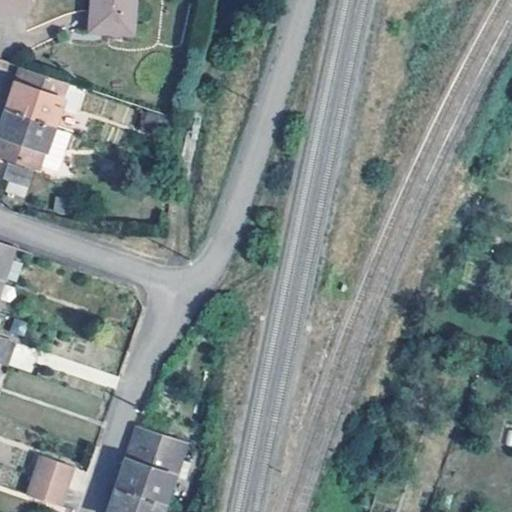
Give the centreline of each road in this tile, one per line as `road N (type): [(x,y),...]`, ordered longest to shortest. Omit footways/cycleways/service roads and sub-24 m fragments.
road 1 (unclassified): [(307,0),(216,266),(185,283)]
road 2 (residential): [(90,511),(159,312),(185,283)]
road 3 (unclassified): [(185,283),(0,221)]
